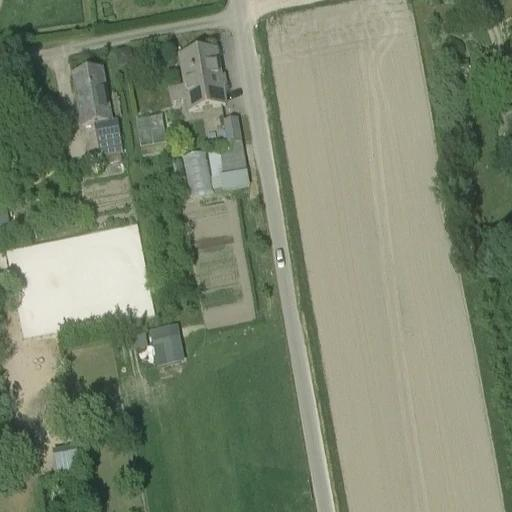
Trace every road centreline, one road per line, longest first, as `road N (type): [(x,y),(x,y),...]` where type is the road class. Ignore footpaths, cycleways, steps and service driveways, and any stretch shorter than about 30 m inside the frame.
road 1 (unclassified): [(325,511),(240,15)]
road 2 (residential): [(0,65),(240,15)]
